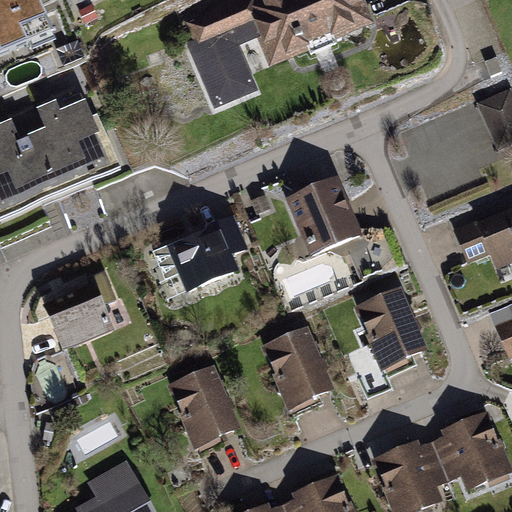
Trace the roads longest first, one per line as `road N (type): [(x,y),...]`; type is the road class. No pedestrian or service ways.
road 1 (residential): [(29,511),(9,313),(16,279),(42,258),(361,125)]
road 2 (residential): [(361,125),(460,352),(461,380),(444,400),(220,494)]
road 3 (residential): [(361,125),(453,76),(457,44),(440,0)]
